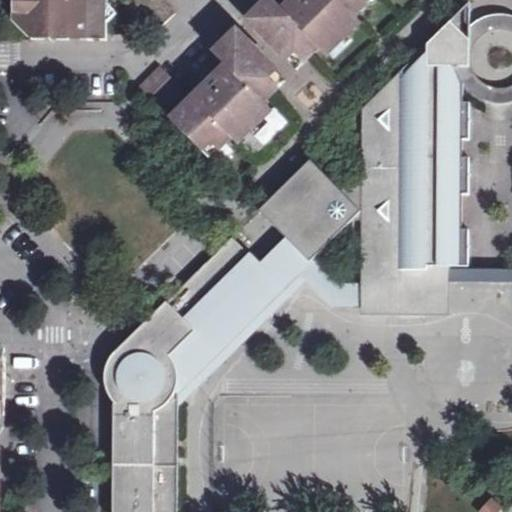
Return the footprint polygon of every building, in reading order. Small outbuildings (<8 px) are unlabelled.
[(15,0),(15,21),(22,29),(33,28),(33,35),(90,36),(90,41),(108,41),(108,24),(107,5),(106,0),(15,0)] [(154,36),(175,15),(159,0),(127,0),(123,4),(154,36)] [(296,52),(306,62),(312,57),(319,50),(327,57),(360,24),(354,18),(367,6),(362,0),(295,0),(283,11),(272,0),(271,0),(249,21),(288,61),(296,52)] [(311,162),(259,213),(287,241),(311,264),(354,221),(362,221),(362,291),(398,291),(398,281),(440,282),(440,271),(441,267),(468,267),(469,230),(462,230),(463,196),(469,196),(470,158),(463,158),(464,141),(470,141),(471,104),(464,104),(465,87),(459,76),(457,64),(457,54),(461,43),(463,37),(471,29),(471,4),(362,112),(362,187),(336,187),(311,162)] [(172,121),(203,152),(211,145),(219,153),(233,139),(239,144),(272,112),(264,104),(279,90),(269,80),(277,72),(238,33),(216,54),(228,67),(172,121)] [(288,61),(298,71),(306,62),(296,52),(288,61)] [(140,89),(160,109),(181,88),(161,67),(140,89)] [(269,80),(279,90),(286,82),(277,72),(269,80)] [(203,152),(211,160),(219,153),(211,145),(203,152)] [(177,511),(178,416),(179,394),(176,392),(176,389),(177,387),(178,384),(178,382),(190,384),(265,310),(261,306),(279,288),(258,266),(232,240),(185,286),(189,292),(183,298),(178,294),(127,343),(130,346),(125,348),(118,353),(111,362),(107,372),(107,384),(109,394),(116,404),(115,406),(114,511),(177,511)] [(261,306),(265,310),(190,384),(178,382),(178,384),(177,387),(176,389),(176,392),(179,394),(178,416),(205,389),(311,284),(339,312),(362,312),(362,296),(343,296),(311,264),(287,241),(258,266),(279,288),(261,306)] [(511,272),(440,271),(440,282),(446,282),(511,282),(511,272)] [(398,291),(362,291),(362,296),(362,312),(446,312),(446,282),(440,282),(398,281),(398,291)] [(185,286),(178,294),(183,298),(189,292),(185,286)] [(495,511),(499,508),(491,501),(481,511),(495,511)]
